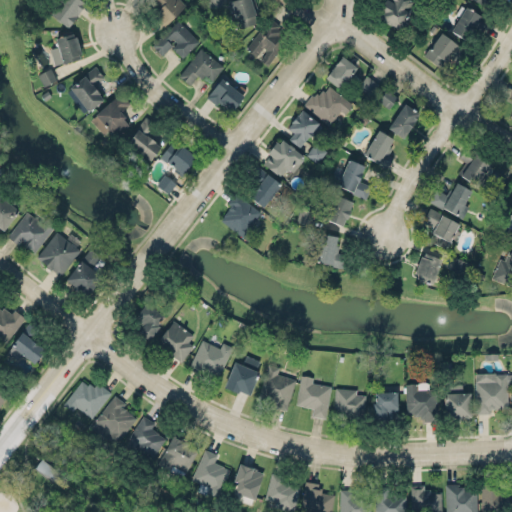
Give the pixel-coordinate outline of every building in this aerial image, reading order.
[(68,27),(85,2),(81,0),(59,0),(50,15),(68,27)] [(165,23),(185,5),(180,0),(148,0),(155,7),(162,0),(166,1),(165,3),(154,13),(165,23)] [(259,23),(254,0),(230,0),(236,27),(259,23)] [(408,0),(404,7),(411,11),(406,19),(408,24),(405,28),(401,29),(393,25),(391,24),(386,22),(385,20),(376,15),(383,0),(391,0),(395,2),(397,0),(408,0)] [(450,30),(466,40),(474,28),(480,32),(488,21),(462,4),(456,14),(459,16),(450,30)] [(246,47),(256,55),(263,46),(266,48),(265,50),(266,53),(260,59),(264,62),(268,63),(285,42),(282,40),(281,36),(278,34),(282,30),(278,27),(280,24),(270,16),(246,47)] [(178,19),(153,44),(163,53),(172,44),(169,41),(173,37),(177,42),(172,47),(183,57),(199,40),(178,19)] [(49,48),(54,65),(81,57),(74,32),(55,37),(57,46),(49,48)] [(424,57),(441,67),(448,56),(459,63),(467,50),(438,33),(424,57)] [(210,82),(223,66),(200,48),(178,75),(189,84),(198,73),(210,82)] [(340,88),(357,66),(342,55),(325,77),(340,88)] [(96,65),(70,87),(89,111),(104,99),(99,93),(100,92),(94,85),(105,76),(96,65)] [(56,79),(50,67),(37,73),(43,85),(56,79)] [(356,87),(369,97),(378,84),(366,75),(356,87)] [(206,96),(221,77),(244,96),(232,110),(219,99),(215,103),(206,96)] [(353,103),(329,85),(325,91),(322,89),(318,93),(317,92),(314,95),(312,93),(303,105),(329,125),(341,110),(345,113),(353,103)] [(378,100),(388,108),(397,97),(387,89),(378,100)] [(109,129),(115,136),(129,123),(119,112),(130,103),(119,91),(89,119),(103,134),(109,129)] [(389,126),(405,102),(420,113),(403,137),(389,126)] [(302,109),(323,125),(316,134),(309,135),(300,147),(289,139),(294,132),(288,128),(302,109)] [(151,159),(161,146),(155,142),(156,141),(148,135),(147,135),(142,132),(148,125),(152,128),(156,123),(146,115),(139,124),(139,128),(128,141),(151,159)] [(363,153),(378,128),(394,138),(390,145),(392,147),(387,154),(391,157),(385,166),(363,153)] [(160,156),(172,140),(181,147),(183,145),(196,155),(195,157),(196,158),(184,174),(160,156)] [(268,152),(272,147),(276,142),(279,144),(283,140),(288,144),(290,144),(294,147),(294,148),(303,154),(303,159),(293,172),(287,167),(280,176),(265,163),(271,155),(268,152)] [(456,172),(482,191),(489,181),(481,176),(490,163),(466,146),(458,156),(465,161),(456,172)] [(337,184),(364,196),(369,185),(358,180),(365,165),(348,157),(337,184)] [(257,164),(249,174),(259,182),(249,196),(262,206),(280,184),(257,164)] [(175,183),(164,174),(156,184),(167,193),(175,183)] [(457,182),(471,190),(464,203),(469,206),(462,218),(430,199),(436,188),(449,196),(457,182)] [(236,192),(227,202),(230,205),(223,214),(223,215),(220,219),(247,240),(254,231),(248,227),(260,211),(236,192)] [(325,218),(335,194),(352,201),(342,226),(325,218)] [(0,227),(3,230),(18,208),(0,196),(0,227)] [(430,206),(422,219),(433,225),(430,230),(432,231),(428,240),(446,250),(460,222),(430,206)] [(34,252),(54,226),(51,225),(48,225),(28,210),(9,236),(17,242),(22,236),(29,241),(26,246),(34,252)] [(511,214),(509,214),(499,239),(511,243),(511,214)] [(60,273),(80,249),(56,230),(37,254),(60,273)] [(341,236),(320,233),(315,262),(336,265),(341,236)] [(105,260),(87,248),(66,281),(87,295),(100,275),(97,272),(105,260)] [(508,251),(511,252),(511,285),(492,277),(500,258),(504,260),(508,251)] [(424,252),(441,258),(432,284),(415,277),(417,273),(414,272),(421,255),(423,256),(424,252)] [(165,317),(146,302),(131,319),(138,325),(135,329),(147,339),(165,317)] [(25,316),(14,308),(11,312),(3,306),(1,308),(0,307),(0,338),(5,342),(25,316)] [(36,326),(26,320),(8,353),(18,359),(20,354),(35,362),(43,347),(29,339),(36,326)] [(193,334),(172,320),(156,343),(181,361),(193,344),(188,341),(193,334)] [(203,338),(189,367),(200,372),(201,368),(218,376),(233,345),(222,340),(219,346),(203,338)] [(241,364),(245,355),(259,360),(255,371),(259,372),(249,395),(239,391),(238,393),(223,387),(234,362),(241,364)] [(277,374),(279,366),(267,363),(259,397),(273,400),(271,406),(287,410),(294,378),(277,374)] [(474,372),(476,413),(490,412),(490,409),(508,408),(506,373),(496,373),(496,371),(474,372)] [(296,405),(312,407),(311,416),(326,417),(329,385),(311,383),(312,376),(299,375),(296,405)] [(90,417),(110,392),(98,382),(93,388),(82,379),(62,403),(72,411),(76,406),(90,417)] [(405,383),(406,413),(420,413),(421,421),(437,420),(435,389),(427,389),(427,382),(405,383)] [(355,394),(355,389),(334,388),(333,414),(363,415),(364,394),(355,394)] [(371,402),(372,420),(397,419),(396,391),(375,392),(375,402),(371,402)] [(469,392),(443,393),(443,417),(470,416),(469,392)] [(114,394),(125,402),(122,406),(135,417),(113,445),(89,426),(114,394)] [(126,444),(154,457),(164,436),(150,429),(154,421),(140,414),(126,444)] [(173,436),(161,457),(185,471),(194,455),(196,453),(196,451),(195,451),(194,449),(188,446),(187,451),(186,448),(188,442),(182,441),(173,436)] [(217,454),(204,449),(191,479),(199,483),(197,489),(217,498),(229,469),(213,462),(217,454)] [(41,458),(34,468),(53,481),(59,472),(41,458)] [(233,476),(239,460),(246,461),(251,465),(256,466),(255,468),(262,470),(253,494),(232,487),(235,477),(233,476)] [(271,472),(287,475),(285,481),(300,485),(294,511),(273,506),(274,501),(264,499),(271,472)] [(321,483),(306,481),(301,511),(309,511),(330,511),(333,494),(319,492),(321,483)] [(444,511),(444,483),(458,483),(458,486),(462,486),(462,488),(476,487),(476,511),(444,511)] [(410,484),(424,484),(424,488),(430,488),(430,491),(441,491),(441,511),(421,511),(410,511),(410,484)] [(400,511),(401,511),(405,511),(405,494),(390,494),(390,486),(376,486),(375,511),(400,511)] [(370,511),(361,511),(362,488),(339,488),(339,511),(370,511)]
